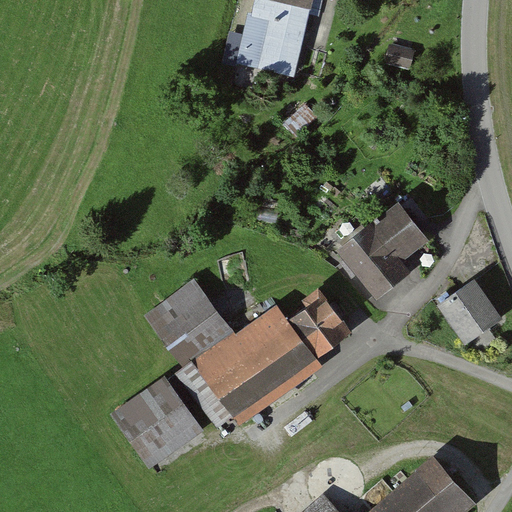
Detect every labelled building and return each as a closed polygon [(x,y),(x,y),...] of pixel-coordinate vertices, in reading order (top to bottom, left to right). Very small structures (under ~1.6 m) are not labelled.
[(253,0),(240,68),(296,79),(309,11),(314,12),(316,0),(253,0)] [(403,203),(342,251),(379,299),(413,272),(406,262),(432,242),(403,203)] [(503,316),(475,278),(439,305),(466,343),(503,316)] [(197,283),(151,319),(187,364),(177,372),(219,425),(232,415),(241,428),(320,366),(317,361),(353,333),(322,293),(289,319),(278,305),(239,336),(197,283)] [(167,381),(114,418),(151,471),(204,433),(167,381)] [(340,511),(327,497),(309,511),(467,511),(476,505),(437,461),(378,511),(340,511)]
